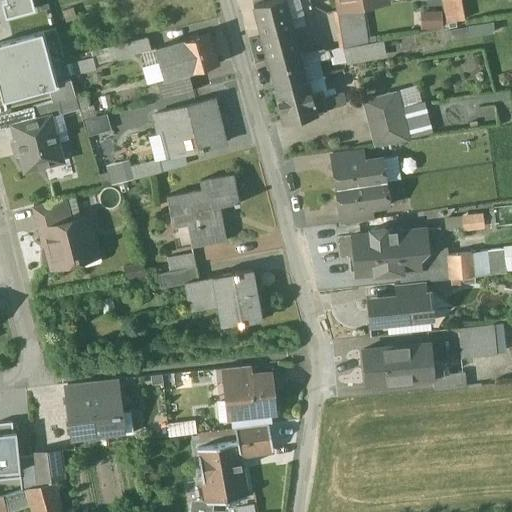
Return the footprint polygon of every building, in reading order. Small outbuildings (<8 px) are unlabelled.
[(3,0),(1,1),(5,17),(34,9),(32,0),(3,0)] [(284,0),(275,0),(253,6),(257,22),(288,13),(284,0)] [(309,0),(284,0),(288,13),(289,15),(312,9),(309,0)] [(337,0),(340,10),(386,1),(386,0),(337,0)] [(460,0),(443,0),(448,23),(465,20),(460,0)] [(424,11),(423,28),(444,28),(445,11),(424,11)] [(288,13),(257,22),(261,36),(292,27),(289,15),(288,13)] [(362,13),(338,17),(340,30),(364,26),(362,13)] [(364,26),(340,30),(343,48),(367,44),(364,26)] [(292,27),(261,36),(268,62),(299,53),(292,27)] [(43,33),(0,44),(0,89),(3,102),(45,90),(44,86),(39,68),(52,65),(43,33)] [(210,33),(179,42),(188,73),(189,73),(219,64),(210,33)] [(148,37),(121,44),(124,57),(151,50),(148,37)] [(179,42),(155,49),(159,63),(164,79),(188,73),(179,42)] [(121,44),(108,47),(112,60),(124,57),(121,44)] [(299,53),(268,62),(276,88),(307,80),(299,53)] [(159,63),(143,67),(148,84),(158,81),(164,79),(159,63)] [(52,65),(39,68),(44,86),(48,85),(61,81),(56,64),(52,65)] [(164,79),(158,81),(163,99),(194,92),(189,73),(188,73),(164,79)] [(61,81),(48,85),(52,101),(58,99),(75,95),(70,79),(61,81)] [(307,80),(276,88),(280,102),(310,94),(307,80)] [(396,91),(361,100),(374,147),(374,146),(409,141),(396,91)] [(310,94),(280,102),(285,120),(315,112),(310,94)] [(75,95),(58,99),(62,114),(79,109),(75,96),(75,95)] [(52,101),(32,106),(36,119),(50,115),(51,117),(62,114),(58,99),(52,101)] [(210,99),(159,113),(171,157),(225,143),(219,121),(216,121),(210,99)] [(107,113),(86,119),(90,133),(111,127),(107,113)] [(36,119),(13,125),(25,172),(63,162),(51,117),(50,115),(36,119)] [(362,148),(332,153),(334,165),(364,160),(362,148)] [(334,165),(332,165),(336,188),(385,181),(381,158),(364,160),(334,165)] [(158,160),(130,167),(133,179),(161,172),(158,160)] [(201,190),(167,196),(172,227),(187,224),(191,247),(226,240),(220,206),(234,203),(235,204),(239,204),(234,174),(200,181),(201,190)] [(385,181),(336,188),(339,212),(341,212),(370,207),(388,204),(385,181)] [(65,197),(34,205),(40,230),(71,221),(65,197)] [(511,205),(496,206),(497,222),(511,221),(511,205)] [(370,207),(341,212),(342,224),(372,219),(370,207)] [(484,212),(462,215),(464,230),(487,226),(484,212)] [(71,221),(40,230),(41,231),(45,230),(55,267),(81,261),(80,256),(91,253),(95,247),(92,237),(86,235),(82,219),(71,221)] [(462,219),(446,220),(447,231),(463,230),(462,219)] [(385,229),(372,231),(373,235),(352,237),(356,276),(421,270),(417,230),(386,233),(385,229)] [(193,252),(168,257),(170,272),(196,267),(193,252)] [(472,253),(448,255),(450,267),(473,265),(472,253)] [(473,265),(450,267),(451,278),(475,276),(473,265)] [(170,272),(158,274),(161,289),(195,282),(200,281),(196,267),(170,272)] [(251,270),(212,277),(212,278),(217,301),(222,300),(227,325),(240,322),(241,325),(262,320),(251,270)] [(200,281),(195,282),(200,305),(217,301),(212,278),(200,281)] [(425,281),(394,284),(396,297),(426,294),(425,281)] [(396,297),(372,300),(375,325),(430,319),(427,294),(396,297)] [(490,324),(458,327),(460,356),(493,353),(490,324)] [(428,343),(363,349),(367,384),(432,378),(432,376),(428,343)] [(250,365),(223,368),(225,383),(228,383),(228,381),(251,379),(251,377),(250,365)] [(464,371),(444,373),(444,375),(432,376),(432,378),(434,390),(466,387),(464,371)] [(251,379),(228,381),(228,383),(231,416),(272,411),(269,375),(251,377),(251,379)] [(116,379),(68,384),(69,397),(118,393),(116,379)] [(69,397),(68,398),(69,407),(71,407),(72,420),(70,420),(72,437),(114,433),(113,419),(121,418),(118,393),(69,397)] [(169,421),(169,433),(197,432),(196,420),(169,421)] [(0,479),(20,478),(18,456),(15,421),(0,422),(0,479)] [(268,424),(234,428),(237,442),(240,457),(273,452),(268,424)] [(237,442),(197,449),(206,504),(224,501),(225,504),(229,504),(228,500),(247,497),(240,457),(237,442)] [(62,451),(32,454),(36,486),(65,478),(62,451)] [(36,486),(32,454),(18,456),(20,478),(21,490),(27,489),(36,486)] [(65,478),(51,482),(58,511),(74,511),(66,478),(65,478)] [(58,511),(51,482),(27,489),(30,501),(32,511),(58,511)] [(21,490),(13,493),(15,501),(17,508),(30,501),(27,489),(21,490)] [(13,493),(1,496),(3,504),(15,501),(13,493)]
